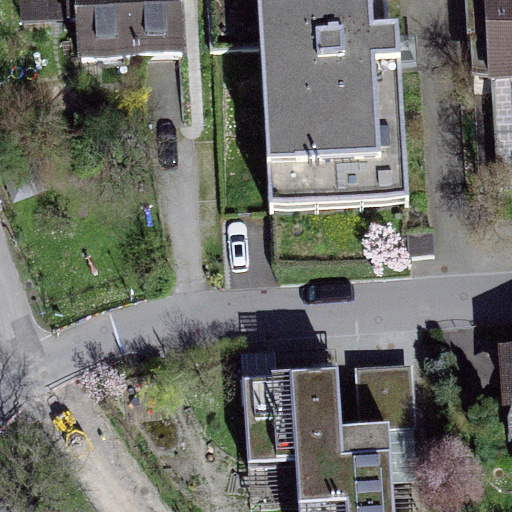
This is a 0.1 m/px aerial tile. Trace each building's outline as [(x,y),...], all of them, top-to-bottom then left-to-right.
[(61,0),(66,62),(178,54),(174,0),(61,0)] [(393,36),(390,0),(248,0),(263,210),(404,200),(393,36)] [(472,79),(511,77),(511,0),(468,0),(470,26),(472,79)] [(511,358),(503,359),(509,443),(511,442),(511,358)] [(297,383),(241,387),(250,511),(251,511),(296,509),(296,511),(391,511),(386,433),(335,437),(331,380),(297,383)]
